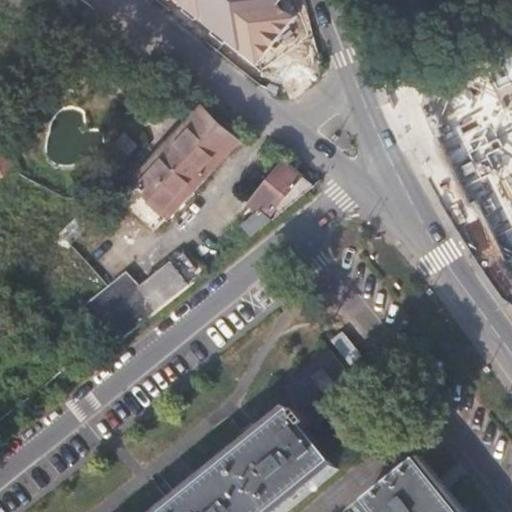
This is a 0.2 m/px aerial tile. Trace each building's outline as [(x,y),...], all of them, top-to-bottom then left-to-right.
[(183,0),(260,62),(299,16),(281,2),(282,0),(183,0)] [(64,78),(86,57),(73,44),(51,65),(64,78)] [(157,229),(238,140),(203,108),(122,196),(157,229)] [(0,177),(21,169),(0,114),(0,177)] [(255,236),(317,185),(306,177),(285,162),(253,203),(262,210),(245,223),(255,236)] [(73,245),(93,222),(82,211),(62,234),(73,245)] [(511,252),(500,260),(511,279),(511,252)] [(159,312),(192,286),(204,276),(186,253),(175,263),(142,289),(128,273),(80,313),(111,351),(159,312)] [(343,329),(331,339),(351,364),(363,355),(343,329)] [(28,346),(12,331),(0,343),(0,348),(14,360),(28,346)] [(331,348),(324,353),(357,394),(364,388),(331,348)] [(357,394),(324,353),(277,390),(291,409),(164,511),(289,511),(340,471),(309,432),(357,394)] [(365,506),(369,511),(467,511),(425,459),(365,506)]
